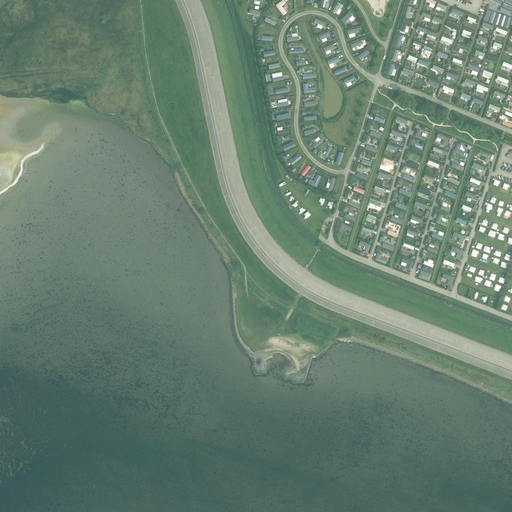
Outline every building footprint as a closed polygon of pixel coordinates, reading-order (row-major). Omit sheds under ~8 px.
[(275,6),(283,16),(287,13),(282,7),(286,4),(283,1),(275,6)] [(343,4),(336,12),(339,15),(346,7),(343,4)] [(413,7),(408,5),(404,15),(407,16),(409,11),(411,12),(413,7)] [(496,20),(499,10),(489,8),(487,18),(496,20)] [(496,22),(508,26),(511,16),(508,15),(508,13),(500,11),(496,22)] [(353,16),(344,22),(346,25),(355,19),(353,16)] [(276,23),(266,18),(264,22),(274,27),(276,23)] [(403,20),(399,31),(403,32),(405,26),(411,28),(412,23),(403,20)] [(458,26),(447,22),(446,25),(457,30),(458,26)] [(330,36),(320,40),(322,44),(332,39),(330,36)] [(364,41),(355,47),(357,50),(366,44),(364,41)] [(465,50),(466,47),(457,43),(454,51),(458,52),(459,48),(465,50)] [(333,45),(323,49),(324,53),(334,48),(333,45)] [(366,50),(358,58),(361,61),(369,53),(366,50)] [(338,57),(328,61),(329,65),(339,61),(338,57)] [(443,69),(433,64),(431,68),(442,72),(443,69)] [(439,83),(429,78),(427,83),(437,87),(439,83)] [(307,84),(303,84),(304,93),(315,92),(315,88),(308,89),(307,84)] [(414,137),(424,141),(425,137),(419,134),(421,131),(417,129),(414,137)] [(449,137),(438,132),(436,136),(443,139),(441,144),(445,145),(449,137)] [(320,138),(312,144),(314,147),(322,141),(320,138)] [(453,152),(463,156),(464,151),(459,149),(461,144),(457,142),(453,152)] [(330,147),(323,155),(326,158),(333,149),(330,147)] [(490,155),(479,150),(478,154),(485,157),(483,161),(487,163),(490,155)] [(299,156),(290,161),(292,165),(301,159),(299,156)] [(308,166),(300,173),(303,176),(311,169),(308,166)] [(316,171),(310,180),(313,182),(320,173),(316,171)] [(430,191),(419,187),(418,191),(428,196),(430,191)] [(407,206),(396,202),(395,206),(405,210),(407,206)] [(435,222),(446,226),(448,222),(440,219),(442,215),(439,213),(435,222)] [(349,231),(351,227),(341,222),(337,230),(341,232),(343,228),(349,231)] [(465,236),(454,232),(452,235),(460,238),(458,242),(462,243),(465,236)] [(371,246),(359,242),(358,246),(364,248),(363,252),(363,253),(367,254),(371,246)] [(463,250),(452,246),(451,250),(457,252),(456,257),(460,259),(463,250)] [(378,252),(375,260),(379,262),(386,265),(387,260),(381,257),(382,254),(378,252)] [(413,261),(402,257),(401,261),(407,263),(406,268),(410,269),(413,261)] [(417,276),(428,281),(431,274),(420,269),(417,276)] [(454,277),(443,273),(442,277),(449,280),(447,284),(451,286),(454,277)]
